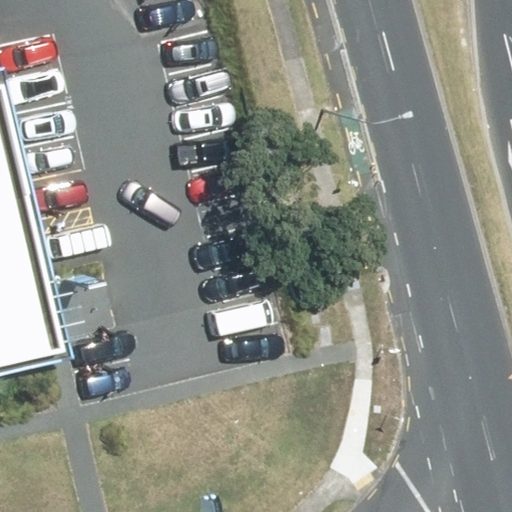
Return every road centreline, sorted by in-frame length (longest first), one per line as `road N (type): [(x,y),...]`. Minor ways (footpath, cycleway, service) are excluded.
road 1 (secondary): [(461,327),(373,0)]
road 2 (primary): [(397,511),(428,475),(446,425),(461,327)]
road 3 (secondary): [(510,511),(461,327)]
